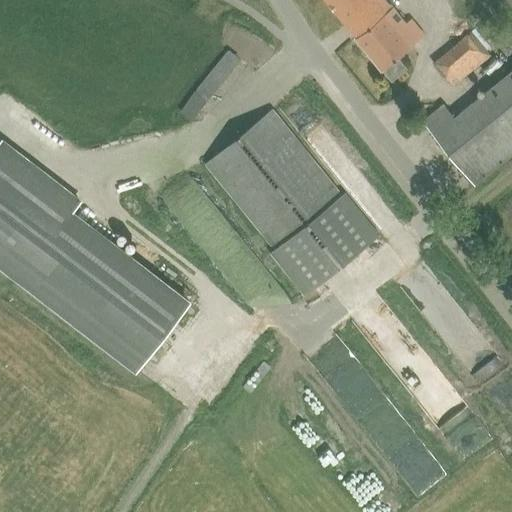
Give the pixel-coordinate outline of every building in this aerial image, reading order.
[(393,80),(408,67),(399,56),(426,35),(414,19),(405,26),(383,0),(328,0),(357,36),(356,36),(383,69),(384,69),(393,80)] [(453,83),(492,53),(473,29),(436,61),(453,83)] [(184,125),(230,60),(213,48),(167,113),(184,125)] [(511,154),(511,69),(455,116),(445,103),(425,120),(476,184),(511,154)] [(272,251),(287,270),(306,293),(380,234),(346,191),(342,194),(273,109),(207,163),(276,248),(272,251)] [(309,109),(300,116),(316,135),(324,129),(309,109)] [(81,202),(2,141),(0,143),(0,266),(137,371),(190,302),(73,212),(81,202)] [(413,260),(368,295),(457,407),(429,429),(450,456),(511,407),(511,358),(489,329),(476,340),(413,260)] [(433,474),(330,335),(300,358),(394,485),(410,473),(418,485),(433,474)] [(99,413),(80,438),(109,460),(128,435),(99,413)]
